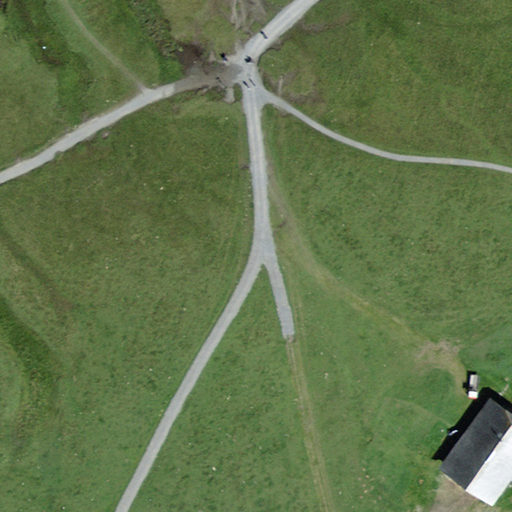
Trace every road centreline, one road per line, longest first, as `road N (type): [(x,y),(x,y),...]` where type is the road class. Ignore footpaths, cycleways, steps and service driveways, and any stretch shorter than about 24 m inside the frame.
road 1 (track): [(246,61),(266,220),(259,250),(250,281),(123,511)]
road 2 (track): [(266,220),(330,511)]
road 3 (track): [(0,178),(36,165),(84,131),(246,61)]
